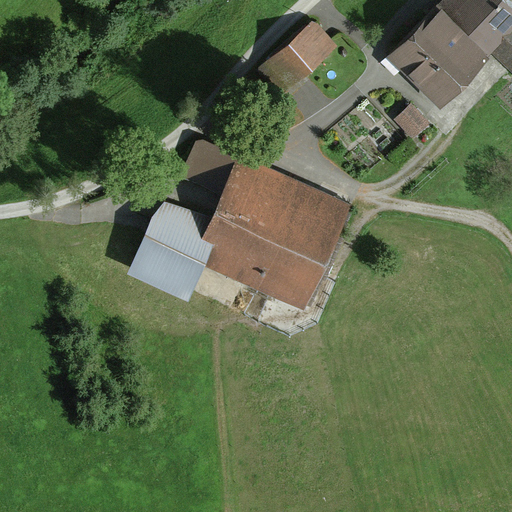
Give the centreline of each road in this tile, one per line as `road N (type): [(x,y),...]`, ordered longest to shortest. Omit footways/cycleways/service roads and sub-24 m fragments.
road 1 (track): [(309,0),(159,150),(66,196),(0,212)]
road 2 (track): [(511,245),(479,219),(406,209),(360,192),(199,115)]
